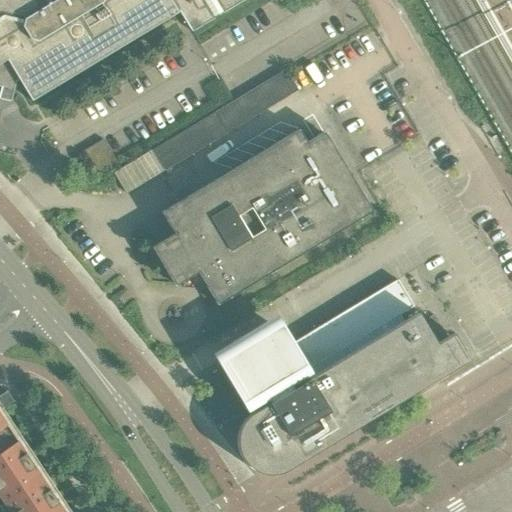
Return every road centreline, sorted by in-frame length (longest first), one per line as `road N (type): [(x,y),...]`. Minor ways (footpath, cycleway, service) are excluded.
road 1 (residential): [(487,184),(380,0)]
road 2 (tertiary): [(212,511),(125,407)]
